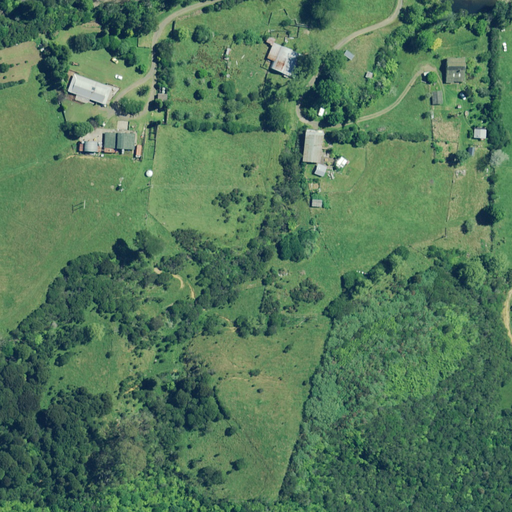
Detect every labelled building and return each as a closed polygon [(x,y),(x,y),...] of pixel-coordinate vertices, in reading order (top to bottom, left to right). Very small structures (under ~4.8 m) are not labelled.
[(282,73),(291,51),(273,44),(267,58),(273,61),(270,68),(282,73)] [(291,51),(282,73),(294,78),(303,56),(291,51)] [(464,59),(446,59),(445,83),(451,83),(451,82),(463,82),(464,59)] [(110,88),(73,75),(67,91),(104,105),(110,88)] [(442,104),(441,92),(432,93),(432,105),(442,104)] [(165,109),(166,95),(157,95),(156,108),(165,109)] [(321,132),(304,130),(302,162),(319,163),(321,132)] [(473,138),(480,138),(480,141),(483,141),(483,139),(485,139),(485,130),(474,130),(473,138)] [(135,134),(105,133),(104,148),(104,153),(113,153),(113,157),(123,158),(124,154),(134,154),(135,134)] [(100,142),(83,142),(83,145),(79,145),(79,151),(100,152),(100,142)]
